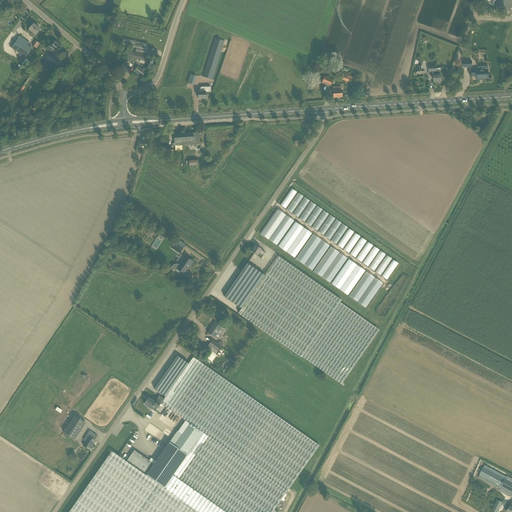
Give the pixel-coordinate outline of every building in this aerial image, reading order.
[(511,5),(511,0),(483,0),(483,1),(509,12),(511,5)] [(40,30),(33,24),(28,30),(29,30),(27,32),(33,38),(35,36),(40,30)] [(27,46),(29,43),(19,37),(11,49),(26,58),(32,48),(27,46)] [(136,48),(135,53),(129,48),(125,53),(130,57),(127,60),(125,63),(124,63),(120,68),(126,73),(130,68),(127,65),(133,59),(144,61),(147,48),(148,44),(123,39),(121,45),(136,48)] [(212,80),(213,78),(214,75),(224,42),(215,39),(203,77),(212,80)] [(32,46),(37,49),(40,43),(35,40),(32,46)] [(55,56),(57,54),(62,48),(55,42),(50,48),(49,50),(55,56)] [(38,72),(48,79),(55,66),(46,60),(38,72)] [(143,79),(149,72),(144,68),(142,70),(138,66),(134,71),(143,79)] [(433,72),(434,76),(434,82),(442,82),(441,75),(441,71),(437,71),(437,66),(428,67),(429,72),(433,72)] [(472,70),(472,76),(477,76),(477,80),(481,80),(480,79),(489,79),(488,71),(488,67),(479,67),(479,69),(476,69),(476,70),(472,70)] [(351,84),(353,77),(348,75),(349,73),(345,72),(342,80),(351,84)] [(187,83),(194,85),(197,76),(190,74),(187,83)] [(333,80),(325,77),(322,83),(330,87),(333,80)] [(18,97),(24,87),(22,86),(16,96),(18,97)] [(333,88),(333,98),(342,97),(342,91),(341,87),(333,88)] [(199,142),(199,133),(198,133),(182,134),(182,142),(186,142),(186,143),(187,143),(188,145),(194,145),(194,142),(199,142)] [(182,142),(182,134),(174,135),(174,143),(179,142),(180,145),(188,145),(187,143),(186,143),(186,142),(182,142)] [(167,147),(162,155),(168,159),(174,151),(167,147)] [(280,205),(285,209),(297,192),(292,189),(280,205)] [(303,197),(298,193),(287,210),(292,213),(303,197)] [(310,201),(304,198),(293,214),(298,218),(310,201)] [(316,206),(311,202),(299,219),(304,222),(316,206)] [(322,210),(317,207),(306,223),(311,227),(322,210)] [(268,240),(286,215),(277,209),(260,234),(268,240)] [(329,215),(323,211),(312,228),(317,231),(329,215)] [(286,215),(268,240),(277,246),(294,221),(286,215)] [(335,219),(330,216),(318,232),(323,236),(335,219)] [(341,224),(336,220),(325,236),(330,240),(341,224)] [(286,252),(303,228),(295,222),(278,246),(286,252)] [(348,228),(342,224),(331,241),(336,244),(348,228)] [(312,234),(303,228),(286,252),(294,258),(312,234)] [(354,232),(349,229),(337,245),(342,249),(354,232)] [(360,237),(355,233),(344,250),(349,253),(360,237)] [(304,265),(321,240),(313,234),(296,259),(304,265)] [(367,241),(361,238),(350,254),(355,258),(367,241)] [(329,246),(321,240),(304,265),(312,271),(329,246)] [(183,249),(179,246),(174,242),(170,247),(179,254),(183,249)] [(373,246),(368,242),(356,259),(361,262),(373,246)] [(261,250),(255,246),(251,252),(261,259),(265,253),(261,250)] [(322,277),(339,253),(331,247),(313,271),(322,277)] [(379,250),(374,247),(363,263),(368,267),(379,250)] [(386,255),(380,251),(369,268),(374,271),(386,255)] [(347,258),(339,253),(322,277),(330,283),(347,258)] [(341,301),(278,256),(264,277),(263,276),(241,309),(241,310),(238,314),(301,357),(302,356),(341,384),(379,331),(340,303),(341,301)] [(392,259),(387,256),(375,272),(380,276),(392,259)] [(190,266),(193,262),(185,257),(179,265),(178,265),(177,265),(176,265),(175,265),(174,265),(172,266),(171,267),(171,268),(170,269),(177,271),(177,269),(184,274),(189,266),(190,266)] [(339,290),(357,265),(348,259),(331,284),(339,290)] [(393,260),(382,277),(387,280),(398,264),(393,260)] [(357,265),(339,290),(348,296),(365,271),(357,265)] [(224,298),(241,309),(263,276),(257,271),(254,276),(244,269),(224,298)] [(349,296),(357,302),(374,278),(366,272),(349,296)] [(383,283),(374,278),(357,302),(365,308),(383,283)] [(225,329),(222,327),(215,323),(208,333),(214,338),(214,337),(218,339),(219,339),(220,337),(220,336),(225,329)] [(221,347),(218,344),(212,340),(206,348),(210,351),(216,355),(218,352),(221,347)] [(154,389),(165,396),(188,363),(177,356),(154,389)] [(188,363),(165,396),(163,399),(161,403),(180,417),(190,424),(203,433),(164,488),(146,476),(126,462),(118,456),(111,452),(68,511),(272,511),(319,446),(226,380),(201,363),(197,360),(193,357),(191,360),(188,363)] [(356,385),(356,384),(356,383),(355,383),(355,382),(355,381),(354,381),(354,380),(353,380),(352,380),(351,380),(350,380),(349,380),(348,380),(348,381),(347,381),(346,382),(346,383),(345,383),(345,384),(345,385),(345,386),(345,387),(346,387),(346,388),(347,389),(348,389),(348,390),(349,390),(350,390),(351,390),(352,390),(353,390),(354,389),(355,389),(355,388),(355,387),(356,387),(356,386),(356,385)] [(157,408),(161,403),(163,399),(159,396),(156,400),(157,401),(156,402),(153,399),(152,401),(148,398),(144,404),(148,407),(148,408),(150,409),(151,409),(152,409),(155,411),(157,408)] [(75,416),(63,433),(75,440),(84,426),(80,423),(82,420),(75,416)] [(154,464),(146,476),(164,488),(203,433),(190,424),(182,435),(177,431),(154,464)] [(93,434),(90,431),(89,432),(85,438),(83,440),(85,442),(83,446),(89,450),(95,441),(97,436),(93,434)] [(134,450),(126,462),(146,476),(154,464),(134,450)] [(511,483),(484,468),(480,475),(511,492),(511,483)] [(491,511),(494,511),(498,511),(504,501),(498,498),(497,500),(496,500),(491,511)]
